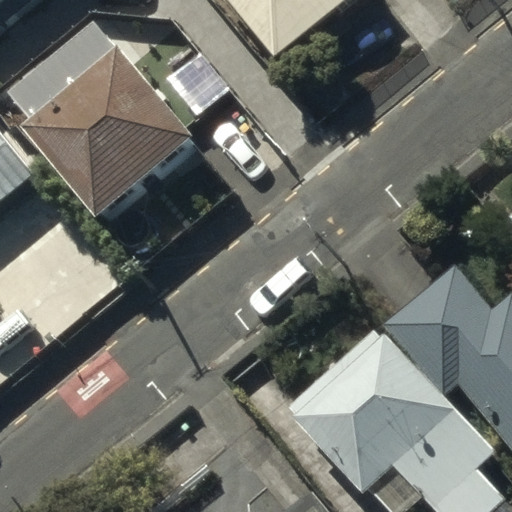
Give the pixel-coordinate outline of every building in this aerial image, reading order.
[(0,0),(0,42),(49,0),(0,0)] [(370,0),(234,0),(286,66),(370,0)] [(201,141),(101,26),(18,98),(40,123),(30,132),(108,221),(201,141)] [(511,312),(502,320),(464,274),(395,330),(453,402),(470,389),(511,440),(511,312)] [(495,464),(386,347),(296,431),(369,510),(382,498),(395,511),(423,511),(430,506),(435,511),(511,511),(511,507),(482,475),(495,464)] [(335,511),(321,496),(302,511),(335,511)]
